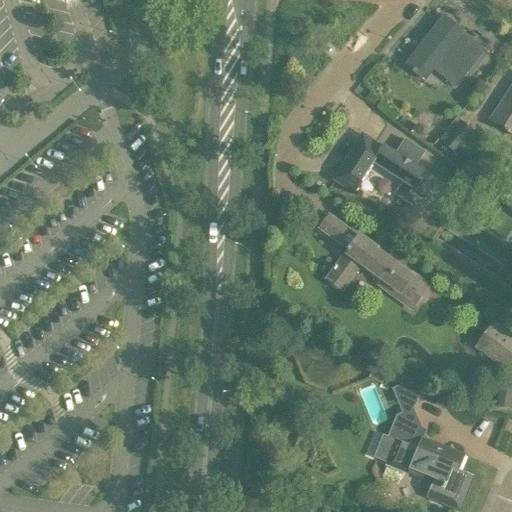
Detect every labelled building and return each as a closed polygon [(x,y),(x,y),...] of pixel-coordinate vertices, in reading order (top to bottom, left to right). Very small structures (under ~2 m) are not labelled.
[(484,51),(461,34),(462,33),(443,18),(407,67),(426,81),(441,60),(464,77),(484,51)] [(511,87),(491,121),(511,134),(511,87)] [(443,127),(431,116),(417,133),(429,143),(443,127)] [(474,132),(460,120),(441,143),(456,155),(474,132)] [(359,142),(335,180),(355,192),(374,163),(401,181),(392,195),(414,209),(423,195),(431,201),(442,185),(415,167),(424,153),(405,140),(395,154),(384,147),(383,150),(374,144),(370,150),(359,142)] [(361,264),(381,279),(376,286),(411,312),(431,285),(412,271),(409,275),(375,250),(376,248),(359,235),(357,237),(330,217),(321,229),(345,246),(344,248),(347,250),(326,280),(341,291),(342,288),(346,288),(351,281),(349,280),(361,264)] [(474,348),(511,375),(511,373),(511,334),(493,321),(474,348)] [(511,408),(511,385),(500,384),(496,408),(511,411),(511,408)] [(389,459),(386,465),(410,474),(412,470),(434,479),(427,497),(461,511),(475,476),(459,470),(465,455),(424,438),(427,431),(422,429),(414,410),(396,417),(388,438),(380,440),(377,447),(381,456),(389,459)]
